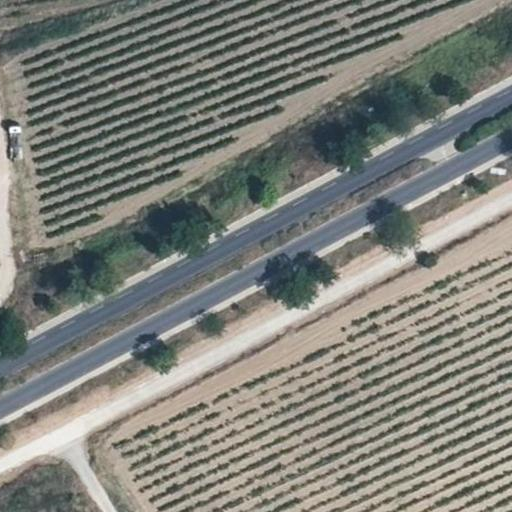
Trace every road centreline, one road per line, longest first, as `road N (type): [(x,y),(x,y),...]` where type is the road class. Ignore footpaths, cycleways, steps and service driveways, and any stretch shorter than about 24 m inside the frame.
road 1 (primary): [(0,408),(511,137)]
road 2 (primary): [(511,96),(0,367)]
